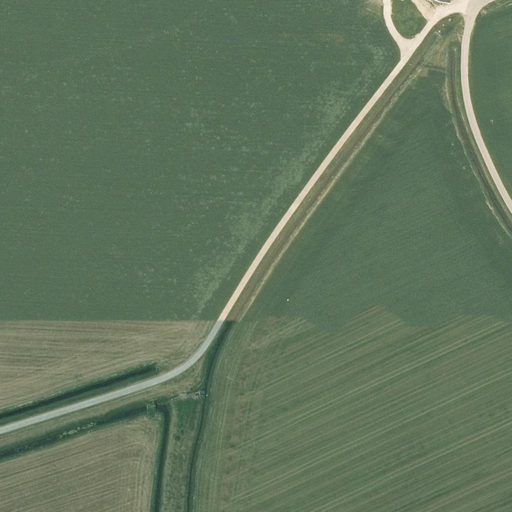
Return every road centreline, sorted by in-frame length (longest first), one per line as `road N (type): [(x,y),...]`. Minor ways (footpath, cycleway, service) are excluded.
road 1 (unclassified): [(511,207),(477,135),(464,81),(472,14),(488,0)]
road 2 (track): [(175,372),(185,410),(173,511)]
